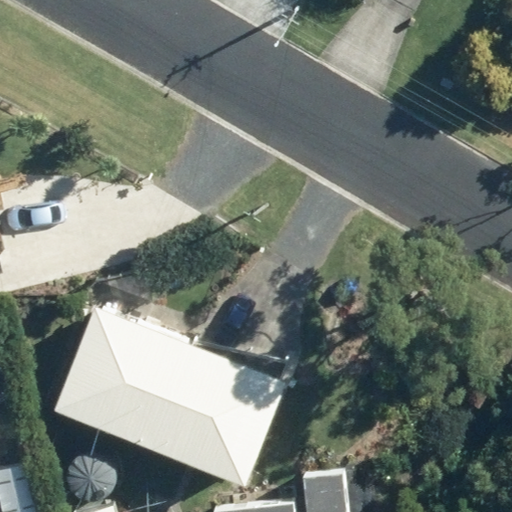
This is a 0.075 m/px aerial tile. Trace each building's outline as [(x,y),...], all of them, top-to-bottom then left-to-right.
[(61,397),(250,473),(293,369),(102,293),(61,397)] [(38,452),(0,459),(0,483),(5,511),(49,511),(50,511),(38,452)] [(353,511),(353,462),(311,462),(311,511),(353,511)] [(213,494),(212,511),(298,511),(298,493),(213,494)] [(121,511),(119,499),(70,510),(70,511),(121,511)]
